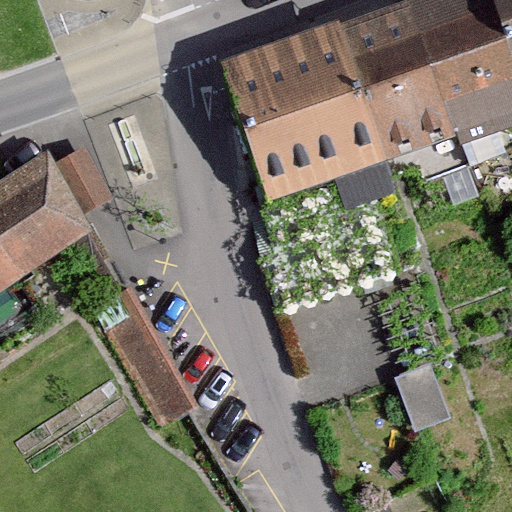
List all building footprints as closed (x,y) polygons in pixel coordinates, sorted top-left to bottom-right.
[(511,47),(495,0),(412,0),(409,1),(455,132),(459,140),(511,121),(511,47)] [(511,0),(495,0),(511,47),(511,0)] [(409,1),(343,24),(390,156),(455,132),(409,1)] [(390,156),(343,24),(223,67),(270,198),(390,156)] [(83,154),(57,168),(85,217),(111,202),(83,154)] [(0,511),(0,286),(87,230),(46,158),(0,187),(0,511)] [(137,287),(102,304),(159,423),(194,406),(137,287)] [(428,369),(395,381),(412,426),(445,414),(428,369)]
